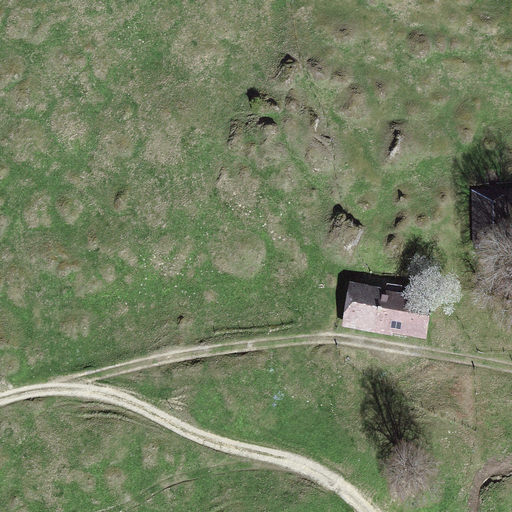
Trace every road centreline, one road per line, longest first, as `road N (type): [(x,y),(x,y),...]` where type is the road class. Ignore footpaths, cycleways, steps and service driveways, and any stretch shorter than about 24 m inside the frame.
road 1 (track): [(511,367),(332,336),(231,344),(50,387)]
road 2 (track): [(0,396),(50,387),(111,394),(201,436),(291,459),(365,511)]
